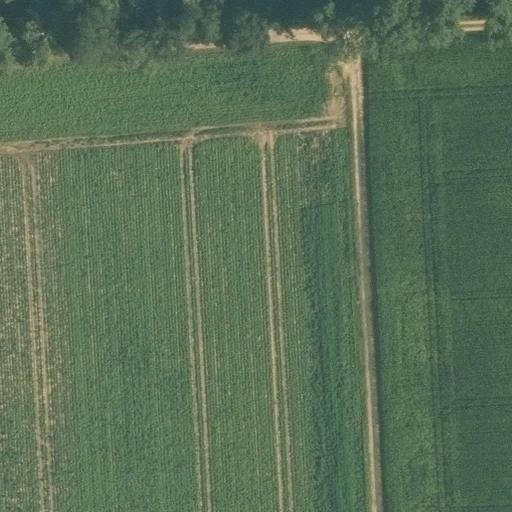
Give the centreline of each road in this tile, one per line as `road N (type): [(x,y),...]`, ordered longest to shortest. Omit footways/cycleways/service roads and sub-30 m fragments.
road 1 (track): [(0,59),(511,25)]
road 2 (track): [(351,32),(377,511)]
